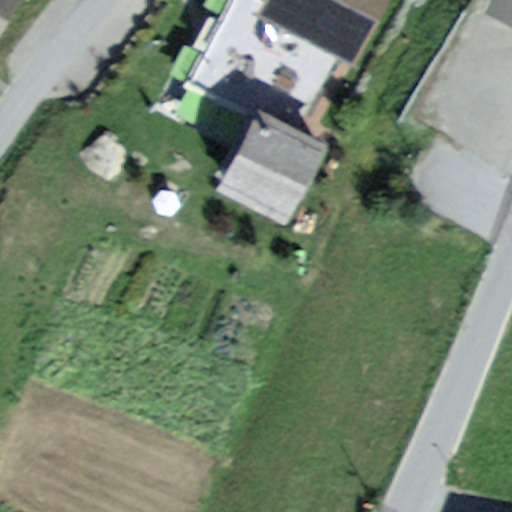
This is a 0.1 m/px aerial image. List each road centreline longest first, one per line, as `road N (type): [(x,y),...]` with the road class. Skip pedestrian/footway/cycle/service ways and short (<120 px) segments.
road 1 (residential): [(511,271),(405,511)]
road 2 (residential): [(0,131),(102,0)]
